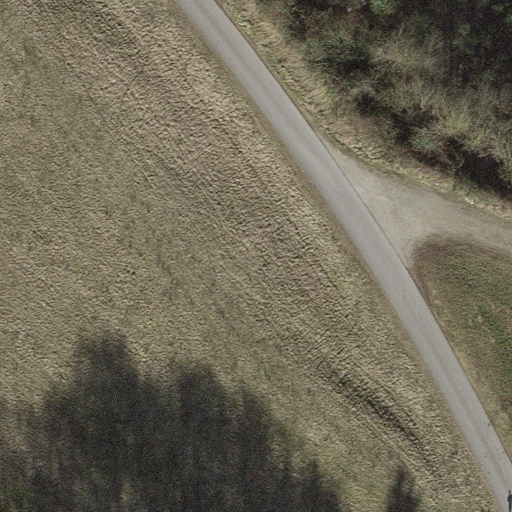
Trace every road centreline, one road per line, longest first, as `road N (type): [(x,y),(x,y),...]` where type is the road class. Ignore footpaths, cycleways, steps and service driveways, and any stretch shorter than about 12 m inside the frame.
road 1 (track): [(511,495),(371,209),(198,0)]
road 2 (track): [(511,235),(316,142)]
